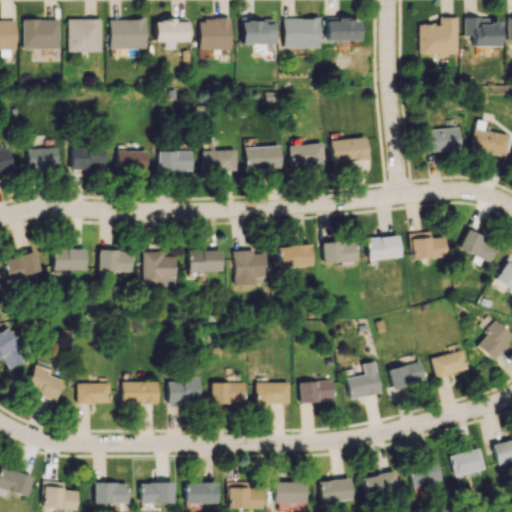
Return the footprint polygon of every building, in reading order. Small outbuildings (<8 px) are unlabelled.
[(415,24),(415,54),(454,53),(454,17),(436,17),(436,24),(415,24)] [(19,48),(55,48),(56,19),(20,18),(19,48)] [(196,49),(227,48),(227,18),(195,19),(196,49)] [(279,47),(315,47),(316,18),(280,18),(279,47)] [(11,20),(0,19),(0,56),(11,56),(11,20)] [(98,19),(64,19),(64,51),(97,51),(98,19)] [(106,19),(106,48),(142,48),(142,19),(106,19)] [(238,44),(271,43),(271,19),(237,20),(238,44)] [(322,40),(356,40),(356,19),(335,19),(335,21),(322,20),(322,40)] [(496,19),(461,19),(461,37),(469,37),(469,46),(497,46),(496,19)] [(184,41),(184,20),(151,20),(151,41),(161,41),(161,49),(172,49),(172,41),(184,41)] [(468,150),(502,155),(505,134),(481,130),(482,120),(472,119),(468,150)] [(457,150),(456,127),(420,129),(421,151),(457,150)] [(363,138),(327,139),(328,161),(364,160),(363,138)] [(0,173),(11,172),(5,141),(0,141),(0,173)] [(286,144),(286,165),(320,164),(320,143),(286,144)] [(278,168),(277,145),(241,146),(242,169),(278,168)] [(68,169),(99,170),(100,147),(68,146),(68,169)] [(54,147),(24,148),(25,169),(55,168),(54,147)] [(144,150),(114,149),(113,170),(143,171),(144,150)] [(233,170),(232,149),(199,150),(199,170),(233,170)] [(189,150),(155,151),(155,171),(189,171),(189,150)] [(440,236),(428,238),(427,230),(405,233),(409,260),(443,255),(440,236)] [(468,261),(476,265),(478,259),(485,262),(494,243),(463,230),(455,247),(471,255),(468,261)] [(363,258),(396,257),(395,235),(362,237),(363,258)] [(318,242),(320,262),(353,260),(352,240),(318,242)] [(274,245),(275,266),(308,265),(307,244),(274,245)] [(82,248),(49,247),(49,269),(82,270),(82,248)] [(129,250),(95,249),(95,270),(128,271),(129,250)] [(185,271),(218,270),(218,249),(185,250),(185,271)] [(231,284),(263,283),(262,249),(230,250),(231,284)] [(173,255),(161,255),(161,250),(141,250),(140,286),(173,286),(173,255)] [(0,258),(0,260),(5,281),(37,272),(31,251),(0,258)] [(511,297),(511,260),(508,257),(489,279),(511,297)] [(484,332),(473,345),(490,360),(511,337),(491,319),(481,329),(484,332)] [(0,359),(6,368),(24,357),(4,325),(0,327),(0,359)] [(431,376),(463,371),(460,351),(428,356),(431,376)] [(342,377),(346,398),(377,392),(371,361),(358,363),(360,374),(342,377)] [(388,388),(421,383),(418,362),(384,367),(388,388)] [(53,399),(60,374),(30,365),(23,391),(53,399)] [(164,403),(196,404),(196,378),(165,377),(164,403)] [(329,380),(296,381),(296,401),(330,400),(329,380)] [(155,403),(154,381),(118,381),(119,403),(155,403)] [(106,383),(73,382),(73,402),(106,403),(106,383)] [(207,403),(241,404),(241,382),(208,382),(207,403)] [(285,382),(252,382),(252,402),(285,402),(285,382)] [(511,460),(511,438),(489,442),(492,464),(511,460)] [(449,475),(479,470),(476,449),(446,454),(449,475)] [(437,479),(431,459),(402,468),(409,488),(437,479)] [(28,477),(0,466),(0,488),(21,497),(28,477)] [(358,476),(361,500),(394,494),(391,471),(358,476)] [(73,490),(73,491),(71,510),(37,507),(39,487),(40,479),(48,480),(60,481),(59,488),(73,490)] [(315,501),(347,500),(346,479),(315,480),(315,501)] [(90,481),(98,481),(122,481),(122,505),(90,505),(90,488),(90,481)] [(259,507),(259,488),(245,488),(245,481),(224,482),(225,508),(259,507)] [(270,503),(301,502),(301,481),(270,482),(270,503)] [(170,502),(169,482),(136,482),(136,503),(170,502)] [(181,502),(214,502),(214,482),(181,482),(181,502)]
